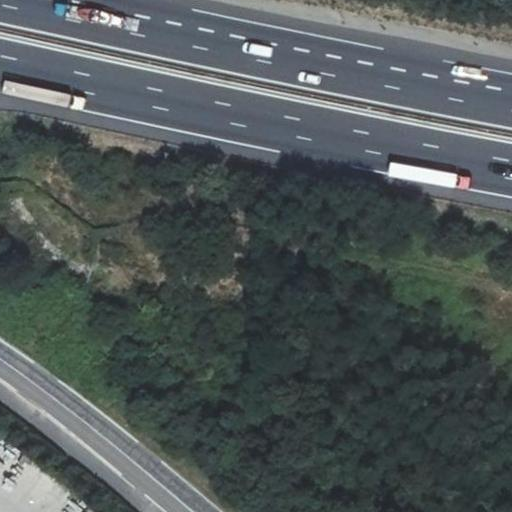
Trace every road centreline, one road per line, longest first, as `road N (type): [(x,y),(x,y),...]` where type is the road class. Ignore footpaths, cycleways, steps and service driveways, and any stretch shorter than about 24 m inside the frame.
road 1 (motorway): [(0,64),(511,168)]
road 2 (motorway): [(511,101),(18,0)]
road 3 (tertiary): [(190,511),(0,359)]
